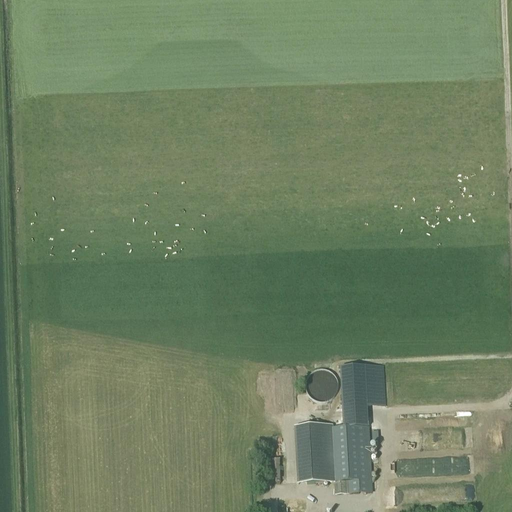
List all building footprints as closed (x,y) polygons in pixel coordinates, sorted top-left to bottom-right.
[(383,369),(341,371),(343,428),(369,427),(368,409),(386,408),(383,369)] [(332,375),(330,374),(329,373),(328,373),(326,372),(324,372),(323,372),(322,372),(320,372),(319,372),(317,373),(315,374),(314,374),(312,375),(311,376),(310,377),(309,378),(309,379),(308,380),(307,381),(307,382),(307,383),(306,384),(306,385),(306,387),(306,388),(306,389),(306,390),(306,392),(306,393),(307,394),(307,395),(308,396),(309,398),(310,399),(311,400),(312,401),(313,402),(315,403),(317,404),(319,404),(320,404),(321,404),(323,404),(325,404),(326,404),(327,403),(329,403),(331,402),(332,401),(333,400),(334,399),(335,398),(336,397),(336,396),(337,395),(337,394),(338,393),(338,391),(338,390),(338,389),(338,387),(338,386),(338,385),(337,383),(337,381),(336,380),(335,378),(334,377),(333,376),(332,375)] [(345,460),(334,460),(333,428),(296,430),(299,486),(335,484),(336,497),(372,495),(369,429),(344,430),(345,460)] [(280,477),(283,477),(283,473),(287,473),(286,461),(267,461),(267,485),(280,485),(280,477)] [(299,511),(300,510),(309,510),(309,501),(281,501),(281,511),(299,511)]
